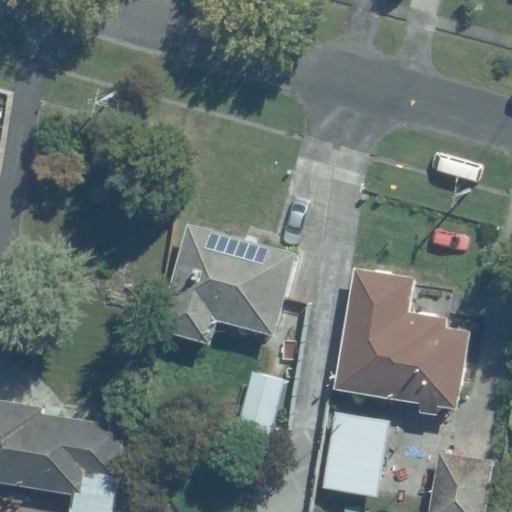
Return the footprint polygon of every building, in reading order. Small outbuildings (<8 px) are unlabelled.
[(168,333),(226,345),(230,327),(290,340),(309,253),(191,228),(168,333)] [(329,489),(388,500),(405,403),(464,414),(478,336),(457,332),(459,325),(420,318),(425,285),(366,274),(329,489)] [(80,511),(126,511),(130,474),(135,474),(140,424),(53,415),(54,408),(0,402),(0,482),(82,490),(80,511)] [(496,511),(502,460),(448,455),(442,511),(496,511)] [(319,511),(325,489),(314,465),(253,494),(261,511),(319,511)]
